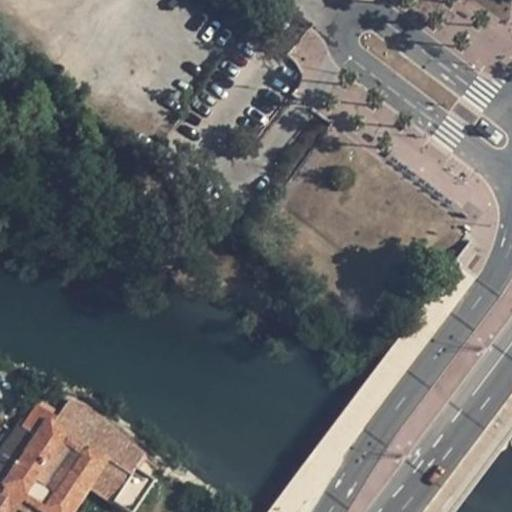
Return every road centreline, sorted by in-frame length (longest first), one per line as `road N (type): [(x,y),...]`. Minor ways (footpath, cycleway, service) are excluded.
road 1 (primary): [(511,245),(326,511)]
road 2 (primary): [(401,511),(511,361)]
